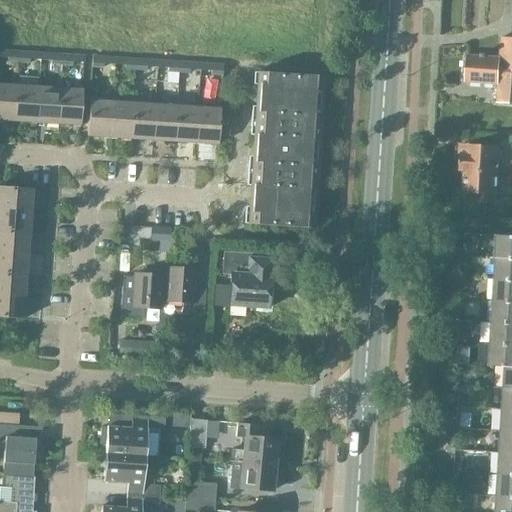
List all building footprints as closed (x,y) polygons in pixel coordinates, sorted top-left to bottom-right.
[(511,38),(501,38),(500,58),(467,56),(465,83),(498,85),(496,103),(511,104),(511,38)] [(8,58),(8,62),(19,62),(20,53),(8,52),(8,58)] [(20,53),(19,62),(29,63),(30,60),(30,54),(20,53)] [(51,61),(51,65),(62,65),(63,56),(51,55),(51,61)] [(63,56),(62,65),(73,66),(73,63),(73,56),(63,56)] [(93,58),(92,68),(103,68),(103,65),(104,58),(93,58)] [(125,66),(124,70),(136,70),(136,60),(125,60),(125,66)] [(136,60),(136,70),(146,71),(146,68),(147,61),(136,60)] [(168,69),(168,72),(179,73),(180,63),(168,62),(168,69)] [(180,63),(179,73),(189,74),(190,70),(190,64),(180,63)] [(211,72),(211,75),(223,76),(223,66),(211,65),(211,72)] [(251,124),(257,124),(319,128),(322,77),(260,73),(258,111),(252,111),(251,124)] [(0,120),(16,122),(18,86),(0,85),(0,120)] [(16,122),(37,123),(39,87),(18,86),(16,122)] [(39,87),(37,123),(58,124),(61,89),(39,87)] [(61,89),(58,124),(81,126),(83,90),(61,89)] [(88,137),(110,138),(112,102),(90,101),(88,137)] [(110,138),(132,140),(134,104),(112,102),(110,138)] [(132,140),(153,141),(155,105),(134,104),(132,140)] [(153,141),(175,142),(177,107),(155,105),(153,141)] [(175,142),(196,144),(199,108),(177,107),(175,142)] [(199,108),(196,144),(219,145),(221,109),(199,108)] [(248,174),(254,174),(316,178),(319,128),(257,124),(255,162),(249,162),(248,174)] [(459,171),(465,172),(465,171),(497,173),(499,148),(460,146),(459,154),(460,154),(459,171)] [(465,171),(465,172),(463,193),(474,193),(474,202),(496,204),(497,173),(465,171)] [(316,178),(254,174),(252,213),(246,212),(245,224),(251,224),(251,225),(313,229),(316,178)] [(0,187),(0,209),(32,212),(33,190),(0,187)] [(0,209),(0,230),(30,233),(32,212),(0,209)] [(0,230),(0,252),(29,254),(30,233),(0,230)] [(511,236),(497,236),(495,258),(511,259),(511,236)] [(0,252),(0,273),(27,276),(29,254),(0,252)] [(222,264),(221,275),(231,276),(231,279),(229,306),(269,309),(271,277),(273,277),(274,260),(251,258),(251,254),(223,252),(222,264)] [(511,259),(495,258),(494,280),(511,280),(511,259)] [(168,268),(167,276),(167,289),(162,289),(161,302),(183,303),(182,313),(204,315),(206,290),(193,289),(195,269),(168,268)] [(0,273),(0,295),(26,297),(27,276),(0,273)] [(167,289),(167,276),(136,274),(135,294),(123,293),(121,318),(143,319),(144,309),(160,310),(161,302),(162,289),(167,289)] [(511,280),(494,280),(493,301),(511,302),(511,280)] [(26,297),(0,295),(0,317),(24,319),(26,297)] [(511,302),(493,301),(491,323),(511,323),(511,302)] [(459,323),(458,337),(470,338),(471,323),(459,323)] [(511,323),(491,323),(490,344),(511,345),(511,323)] [(137,342),(136,357),(153,358),(154,343),(137,342)] [(489,366),(505,367),(511,367),(511,345),(490,344),(489,366)] [(505,367),(503,389),(511,389),(511,367),(505,367)] [(511,389),(503,389),(502,410),(511,410),(511,389)] [(511,410),(502,410),(501,431),(511,432),(511,410)] [(108,426),(107,454),(147,456),(149,429),(166,431),(166,418),(133,416),(132,427),(108,426)] [(191,435),(190,448),(205,449),(206,436),(207,422),(192,420),(191,435)] [(244,462),(244,463),(276,466),(278,440),(262,439),(263,426),(236,424),(235,436),(246,437),(245,451),(232,450),(232,461),(244,462)] [(3,477),(6,477),(33,479),(33,478),(35,440),(41,441),(41,428),(0,425),(0,447),(4,448),(3,477)] [(511,432),(501,431),(499,453),(511,454),(511,432)] [(511,454),(499,453),(498,475),(511,475),(511,454)] [(128,483),(128,495),(161,497),(162,485),(145,484),(147,456),(107,454),(105,482),(128,483)] [(276,466),(244,463),(241,489),(274,492),(276,466)] [(511,475),(498,475),(497,497),(511,497),(511,475)] [(0,511),(33,511),(32,511),(34,478),(33,478),(33,479),(6,477),(5,489),(0,488),(0,511)] [(188,482),(187,496),(215,498),(216,499),(217,484),(188,482)] [(103,506),(102,511),(143,511),(143,509),(160,510),(161,497),(128,495),(127,507),(103,506)] [(187,496),(186,511),(198,511),(213,511),(214,511),(223,511),(233,511),(235,503),(215,501),(215,498),(187,496)] [(511,511),(511,497),(497,497),(495,511),(511,511)]
